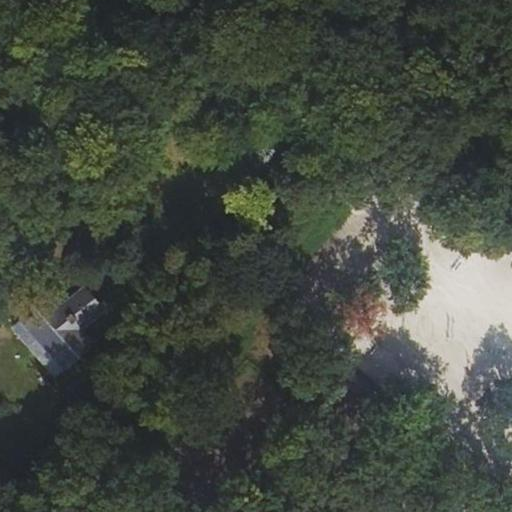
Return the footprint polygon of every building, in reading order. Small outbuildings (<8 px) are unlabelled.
[(24,144),(10,114),(0,119),(0,134),(8,152),(24,144)] [(278,122),(241,149),(257,171),(294,142),(278,122)] [(257,171),(241,149),(235,153),(252,174),(257,171)] [(55,300),(30,323),(76,371),(101,346),(86,332),(108,310),(90,291),(68,313),(55,300)] [(76,371),(30,323),(21,333),(66,380),(76,371)]
